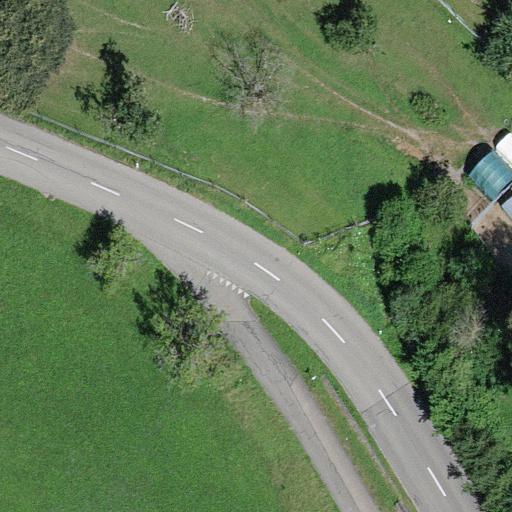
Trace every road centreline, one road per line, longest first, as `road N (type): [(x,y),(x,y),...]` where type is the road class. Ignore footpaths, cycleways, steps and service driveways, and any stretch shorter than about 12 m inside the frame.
road 1 (tertiary): [(212,236),(278,277),(342,339),(455,511)]
road 2 (residential): [(359,511),(222,308),(208,270),(212,236)]
road 3 (tertiary): [(0,145),(212,236)]
